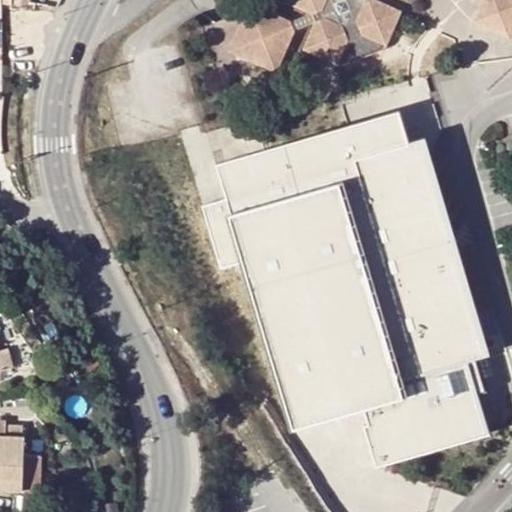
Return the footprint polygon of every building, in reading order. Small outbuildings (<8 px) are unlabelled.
[(289,20),(250,3),(242,21),(258,62),(275,70),(294,28),(316,20),(303,48),(341,64),(384,47),(401,10),(377,0),(287,0),(309,10),(289,20)] [(511,24),(511,0),(482,0),(473,20),(507,35),(511,24)] [(228,50),(258,62),(242,21),(228,50)] [(408,103),(340,121),(344,136),(393,123),(400,147),(411,144),(416,162),(426,159),(479,353),(488,351),(430,133),(417,136),(408,103)] [(375,461),(451,440),(444,416),(475,408),(470,390),(480,387),(487,385),(479,353),(426,159),(416,162),(411,144),(400,147),(393,123),(344,136),(340,121),(269,140),(271,148),(259,152),(256,144),(224,153),(233,187),(209,194),(226,258),(246,252),(291,422),(365,402),(369,417),(364,418),(375,461)] [(269,140),(256,144),(259,152),(271,148),(269,140)] [(0,367),(12,364),(6,344),(0,325),(0,367)] [(6,344),(12,364),(20,361),(14,342),(6,344)] [(92,350),(83,357),(91,369),(100,363),(92,350)] [(480,387),(470,390),(475,408),(444,416),(451,440),(492,429),(480,387)] [(0,479),(24,481),(26,440),(23,440),(23,429),(6,428),(5,439),(0,438),(0,479)] [(24,481),(0,479),(0,491),(23,492),(24,481)]
